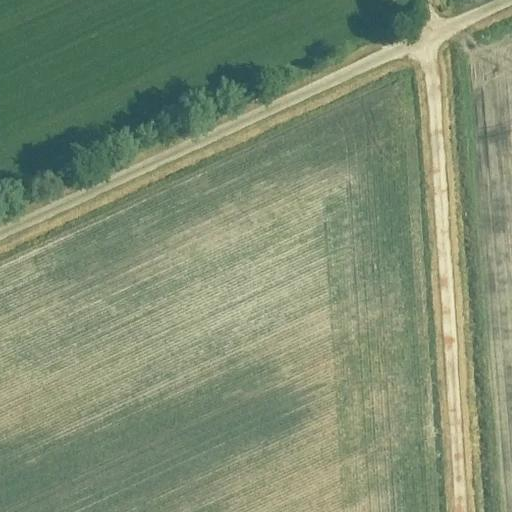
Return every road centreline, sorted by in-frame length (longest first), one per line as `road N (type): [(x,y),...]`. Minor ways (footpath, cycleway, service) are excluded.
road 1 (residential): [(0,234),(510,0)]
road 2 (track): [(427,0),(459,511)]
